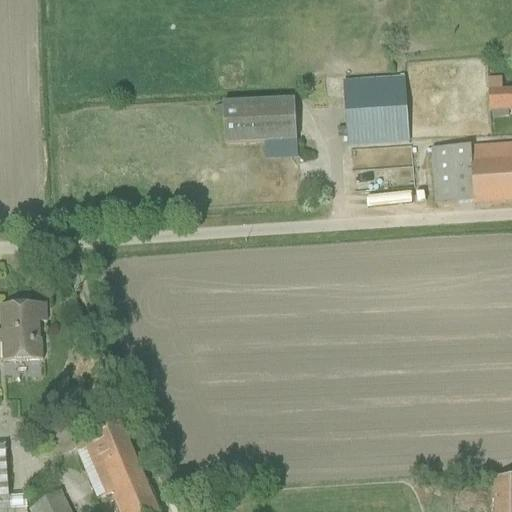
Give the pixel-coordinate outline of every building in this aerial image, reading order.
[(403,86),(339,92),(345,160),(409,154),(403,86)] [(300,89),(301,108),(313,108),(312,89),(300,89)] [(511,89),(481,91),(483,122),(511,120),(511,89)] [(295,113),(218,115),(219,155),(296,153),(295,113)] [(511,154),(426,160),(429,216),(511,210),(511,154)] [(2,365),(50,363),(47,307),(0,309),(2,365)] [(100,488),(108,511),(142,511),(126,464),(110,470),(105,454),(86,461),(80,442),(64,447),(80,495),(100,488)] [(0,511),(23,511),(22,494),(4,495),(1,444),(0,444),(0,511)] [(511,511),(511,489),(494,489),(492,511),(511,511)]
